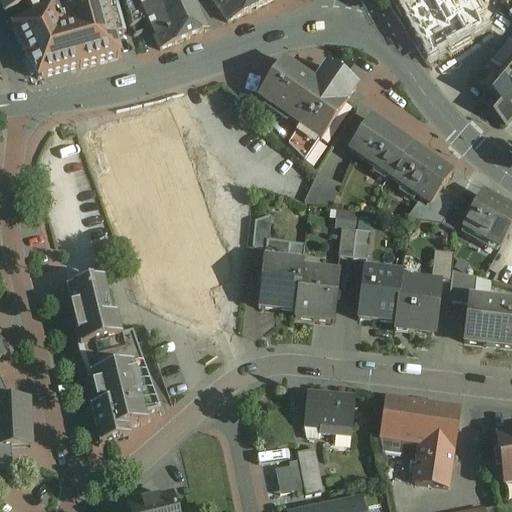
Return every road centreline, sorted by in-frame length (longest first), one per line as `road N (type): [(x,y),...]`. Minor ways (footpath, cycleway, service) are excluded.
road 1 (primary): [(25,103),(139,82),(287,37),(348,32)]
road 2 (residential): [(214,397),(262,364),(511,389)]
road 3 (residential): [(74,490),(12,258)]
road 4 (primary): [(511,177),(450,127),(399,58),(348,32)]
road 5 (residential): [(74,490),(96,484),(214,397)]
road 6 (residential): [(12,258),(15,137),(25,103)]
road 7 (residential): [(214,397),(227,414),(247,511)]
